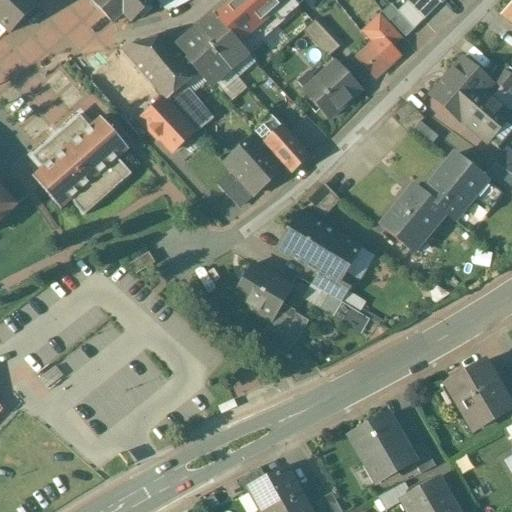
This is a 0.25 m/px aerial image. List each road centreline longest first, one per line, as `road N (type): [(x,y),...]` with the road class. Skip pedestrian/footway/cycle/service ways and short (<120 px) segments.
road 1 (secondary): [(108,511),(368,380),(511,296)]
road 2 (residential): [(485,0),(306,179),(224,242),(198,251)]
road 3 (residential): [(65,8),(89,27),(115,31),(196,0)]
